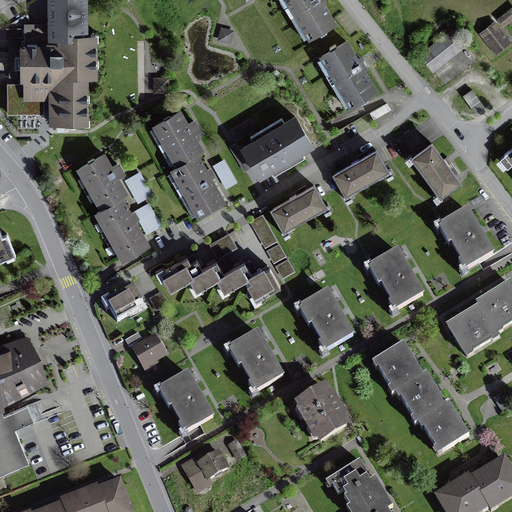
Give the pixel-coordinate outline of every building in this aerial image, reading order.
[(96,76),(96,66),(99,66),(99,59),(96,59),(96,41),(98,41),(98,34),(91,34),(91,37),(86,37),(85,0),(50,0),(50,28),(42,28),(42,24),(25,24),(25,46),(22,46),(22,79),(26,79),(26,84),(8,84),(8,114),(43,113),(43,98),(51,98),(51,122),(82,122),(82,125),(90,125),(90,118),(87,118),(87,100),(90,100),(90,93),(87,93),(86,76),(96,76)] [(280,0),(291,17),(296,14),(310,38),(320,32),(321,35),(327,32),(325,29),(335,23),(322,2),(325,1),(324,0),(280,0)] [(511,7),(498,19),(504,26),(511,19),(511,7)] [(494,22),(481,33),(497,53),(510,42),(494,22)] [(221,27),(218,39),(231,42),(234,30),(221,27)] [(454,29),(421,55),(433,70),(465,44),(454,29)] [(331,50),(322,56),(332,72),(326,75),(332,84),(337,81),(352,105),(361,100),(363,102),(368,99),(367,96),(376,91),(364,70),(366,68),(360,58),(357,59),(346,41),(337,47),(335,44),(330,47),(331,50)] [(168,79),(155,78),(154,92),(168,93),(168,79)] [(475,113),(484,107),(472,90),(463,96),(475,113)] [(181,162),(182,163),(193,156),(192,155),(202,150),(193,134),(199,131),(193,121),(187,124),(180,111),(170,116),(170,115),(164,118),(165,120),(155,125),(164,141),(159,144),(163,151),(168,148),(177,164),(181,162)] [(254,141),(243,147),(260,176),(271,170),(274,175),(305,156),(302,151),(312,145),(295,117),(285,123),(282,117),(251,136),(254,141)] [(426,147),(413,129),(400,137),(414,156),(413,157),(441,195),(460,181),(432,143),(426,147)] [(352,163),(335,173),(346,193),(387,170),(376,150),(359,160),(358,158),(351,162),(352,163)] [(105,205),(106,206),(117,199),(117,198),(126,193),(117,178),(123,174),(117,164),(111,167),(104,154),(95,159),(94,158),(88,161),(89,163),(79,168),(101,207),(105,205)] [(193,156),(182,163),(182,164),(173,169),(182,185),(176,188),(181,195),(186,192),(199,215),(209,210),(209,211),(215,208),(214,207),(224,201),(210,177),(213,175),(209,168),(206,170),(198,155),(194,157),(193,156)] [(141,172),(127,180),(141,203),(155,195),(141,172)] [(290,199),(273,208),(284,228),(325,205),(314,185),(297,195),(296,194),(289,198),(290,199)] [(97,212),(123,258),(133,253),(133,254),(139,251),(139,250),(148,244),(134,220),(137,218),(134,212),(130,213),(122,198),(118,200),(117,199),(106,206),(106,207),(97,212)] [(442,226),(467,269),(493,255),(482,235),(480,237),(477,232),(479,231),(468,211),(442,226)] [(267,246),(278,240),(263,214),(252,221),(267,246)] [(0,261),(6,259),(5,256),(14,252),(7,235),(2,237),(0,230),(0,261)] [(209,247),(217,261),(238,249),(230,235),(209,247)] [(275,261),(286,255),(280,243),(269,250),(275,261)] [(398,252),(372,267),(398,310),(423,295),(412,276),(410,277),(407,273),(409,271),(398,252)] [(191,263),(187,257),(165,270),(167,274),(163,276),(170,289),(190,278),(196,274),(196,273),(202,269),(197,259),(191,263)] [(284,277),(295,271),(288,259),(277,265),(284,277)] [(220,276),(220,275),(224,273),(217,261),(202,269),(196,273),(196,274),(190,278),(194,286),(198,283),(200,287),(217,278),(220,276)] [(244,261),(224,273),(220,275),(220,276),(217,278),(222,286),(226,284),(228,288),(245,279),(248,277),(248,276),(252,274),(244,261)] [(263,271),(261,268),(252,274),(248,276),(248,277),(245,279),(254,296),(258,294),(261,297),(281,286),(270,267),(263,271)] [(494,330),(500,326),(502,330),(511,323),(511,287),(510,284),(478,304),(480,307),(494,330)] [(140,304),(142,302),(134,287),(110,301),(112,304),(108,307),(117,322),(142,308),(140,304)] [(328,293),(302,308),(328,351),(353,336),(342,317),(340,318),(337,313),(339,312),(328,293)] [(163,294),(153,300),(159,311),(170,305),(163,294)] [(464,353),(470,349),(472,352),(493,340),(491,336),(496,333),(494,330),(480,307),(448,327),(464,353)] [(138,333),(125,341),(129,347),(142,340),(138,333)] [(258,334),(232,349),(257,392),(283,377),(272,358),(270,359),(267,354),(269,353),(258,334)] [(4,415),(1,409),(3,409),(3,404),(45,382),(45,381),(39,358),(27,337),(0,345),(0,474),(28,462),(15,429),(20,427),(33,422),(27,406),(4,415)] [(155,337),(134,350),(143,367),(165,354),(155,337)] [(394,387),(398,393),(401,391),(424,377),(404,345),(378,361),(381,367),(378,368),(391,389),(394,387)] [(162,389),(188,432),(213,418),(202,399),(200,400),(197,395),(199,394),(188,375),(162,389)] [(404,396),(401,398),(414,419),(417,417),(420,423),(424,421),(447,407),(427,375),(424,377),(401,391),(404,396)] [(325,388),(299,404),(303,411),(302,412),(307,420),(305,421),(309,428),(311,427),(315,434),(317,434),(321,441),(347,426),(342,417),(344,416),(332,396),(330,397),(325,388)] [(503,406),(500,408),(503,412),(511,407),(503,393),(497,396),(503,406)] [(424,421),(427,426),(424,428),(437,449),(440,447),(443,453),(469,436),(450,405),(447,407),(424,421)] [(236,441),(229,445),(238,460),(245,456),(236,441)] [(196,487),(228,469),(218,452),(186,470),(196,487)] [(488,506),(494,503),(496,506),(511,496),(511,473),(504,460),(472,480),(488,506)] [(346,497),(344,498),(352,511),(354,511),(384,493),(375,479),(370,482),(367,477),(369,476),(360,461),(329,480),(338,495),(343,492),(346,497)] [(472,480),(470,477),(438,497),(447,511),(478,511),(488,506),(472,480)] [(98,487),(82,493),(89,511),(132,511),(121,481),(104,488),(106,492),(101,494),(98,487)] [(62,504),(49,509),(50,511),(89,511),(82,493),(66,500),(69,507),(64,509),(62,504)] [(388,511),(393,508),(384,493),(354,511),(388,511)]
